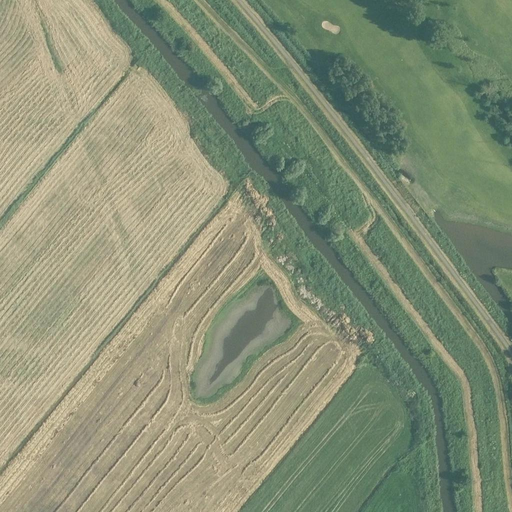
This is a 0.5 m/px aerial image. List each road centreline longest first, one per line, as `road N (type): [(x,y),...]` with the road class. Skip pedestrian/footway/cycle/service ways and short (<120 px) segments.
road 1 (unknown): [(475,511),(466,405),(449,364),(307,177),(156,0)]
road 2 (track): [(511,494),(489,356),(334,147),(200,0)]
